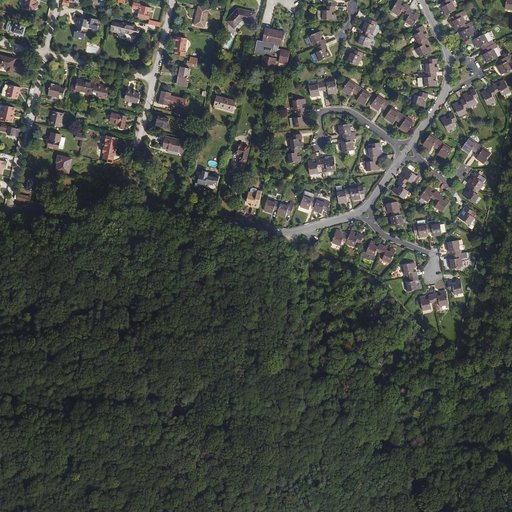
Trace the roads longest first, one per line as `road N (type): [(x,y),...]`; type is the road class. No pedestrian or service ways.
road 1 (track): [(0,229),(110,281),(212,349),(222,383),(224,461),(199,511)]
road 2 (residential): [(10,211),(149,208),(279,233),(354,214)]
road 3 (residential): [(45,52),(10,211)]
